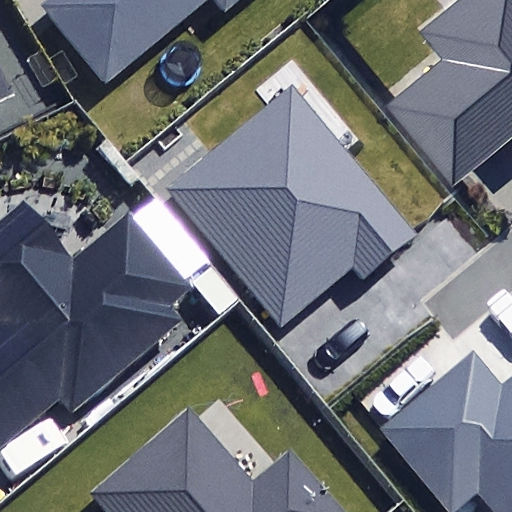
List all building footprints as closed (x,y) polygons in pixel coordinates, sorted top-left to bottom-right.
[(44,0),(39,5),(105,85),(208,0),(213,0),(225,14),(241,0),(44,0)] [(382,106),(449,188),(511,136),(511,0),(460,0),(422,31),(443,56),(382,106)] [(0,102),(16,95),(0,62),(0,102)] [(167,188),(279,324),(352,265),(362,278),(415,234),(292,85),(167,188)] [(0,447),(61,398),(73,412),(184,320),(173,307),(194,290),(130,214),(71,263),(22,204),(0,222),(0,447)] [(511,511),(511,373),(500,384),(473,352),(381,429),(450,511),(452,511),(477,492),(494,511),(511,511)] [(344,511),(290,450),(254,482),(188,407),(89,494),(104,511),(344,511)]
